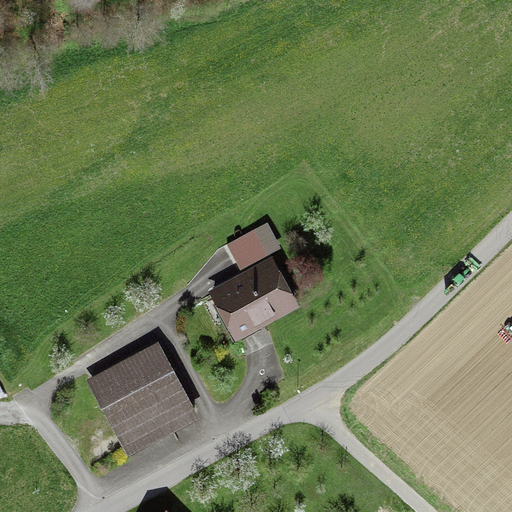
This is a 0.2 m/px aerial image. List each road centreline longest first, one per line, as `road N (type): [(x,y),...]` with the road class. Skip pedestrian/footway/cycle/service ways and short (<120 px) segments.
road 1 (residential): [(319,398),(511,217)]
road 2 (residential): [(93,511),(319,398)]
road 3 (residential): [(319,398),(428,511)]
